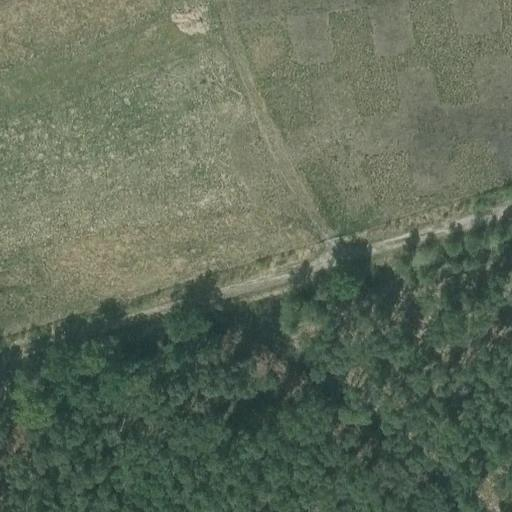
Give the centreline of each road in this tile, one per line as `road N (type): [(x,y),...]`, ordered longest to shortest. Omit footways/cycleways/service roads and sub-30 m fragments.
road 1 (track): [(511,208),(0,363)]
road 2 (track): [(341,260),(279,160),(219,0)]
